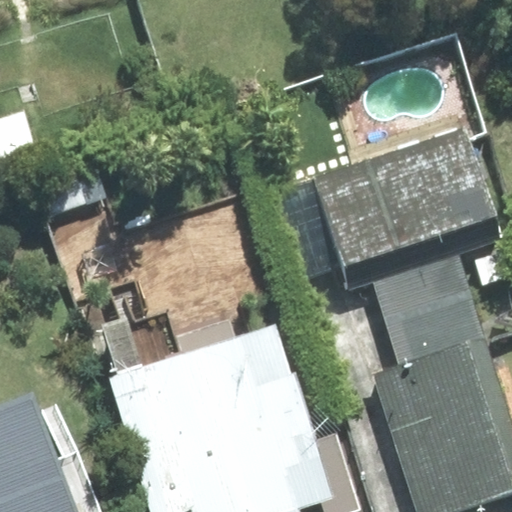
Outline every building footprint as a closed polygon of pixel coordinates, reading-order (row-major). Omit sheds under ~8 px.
[(500,237),(464,126),(311,176),(341,267),(348,287),(371,280),(459,251),(500,237)] [(309,277),(341,267),(311,176),(279,187),(309,277)] [(399,367),(487,339),(459,251),(371,280),(399,367)] [(229,319),(174,336),(167,312),(147,318),(135,281),(110,290),(119,319),(101,324),(117,374),(108,377),(149,511),(355,511),(359,511),(336,437),(311,444),(275,328),(235,340),(229,319)] [(511,415),(487,339),(399,367),(375,375),(420,511),(456,511),(511,493),(511,415)] [(0,407),(0,511),(96,511),(56,408),(38,415),(31,396),(0,407)] [(511,511),(511,493),(456,511),(511,511)]
